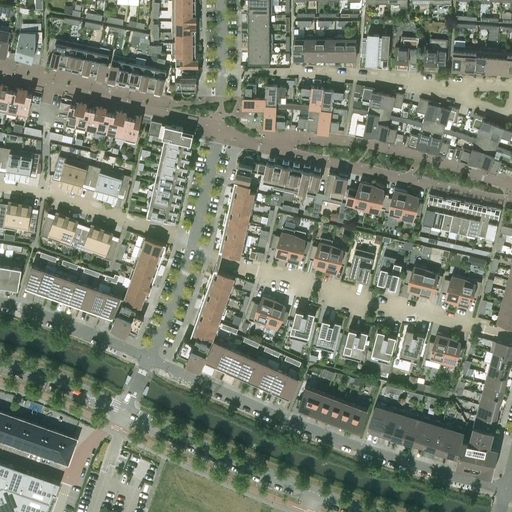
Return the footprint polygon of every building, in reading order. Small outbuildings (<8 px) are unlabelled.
[(195,0),(171,0),(172,10),(196,10),(195,0)] [(246,13),(246,14),(272,14),(272,4),(248,4),(248,13),(246,13)] [(196,10),(172,10),(172,21),(196,21),(196,10)] [(272,14),(246,14),(247,14),(247,19),(248,19),(248,23),(269,23),(269,14),(272,14)] [(196,21),(172,21),(172,31),(196,31),(196,21)] [(246,32),(246,33),(272,33),(272,32),(269,32),(269,23),(248,23),(248,32),(246,32)] [(0,54),(6,55),(9,41),(7,41),(9,32),(0,29),(0,28),(0,54)] [(20,30),(14,57),(27,60),(28,58),(32,58),(36,43),(42,43),(42,30),(20,30)] [(196,31),(172,31),(172,32),(176,32),(176,41),(172,41),(172,42),(196,42),(196,31)] [(377,60),(377,55),(380,55),(380,57),(388,58),(390,33),(382,32),(382,35),(379,35),(379,34),(367,33),(366,53),(365,60),(377,60)] [(272,42),(272,33),(246,33),(247,33),(247,38),(248,38),(248,42),(272,42)] [(304,34),(293,34),(293,57),(304,57),(304,34)] [(314,34),(304,34),(304,57),(314,57),(314,34)] [(325,57),(325,38),(315,38),(315,34),(314,34),(314,57),(325,57)] [(334,38),(325,38),(325,57),(335,57),(335,34),(334,34),(334,38)] [(345,57),(345,34),(335,34),(335,57),(345,57)] [(356,34),(345,34),(345,57),(356,57),(356,50),(357,50),(357,43),(356,43),(356,34)] [(396,46),(395,67),(409,68),(410,61),(416,61),(418,37),(401,36),(400,46),(396,46)] [(51,61),(62,64),(67,40),(56,38),(51,61)] [(424,69),(431,69),(438,70),(439,63),(445,63),(447,39),(430,38),(429,48),(425,48),(424,69)] [(72,66),(78,43),(67,40),(62,64),(72,66)] [(196,42),(172,42),(172,53),(196,53),(196,42)] [(248,42),(248,52),(272,52),(272,42),(248,42)] [(83,68),(88,45),(78,43),(72,66),(83,68)] [(93,71),(99,47),(88,45),(83,68),(93,71)] [(452,68),(463,69),(465,46),(453,45),(452,68)] [(476,46),(465,46),(463,69),(469,69),(469,70),(474,71),(476,46)] [(486,47),(476,46),(474,71),(475,71),(475,70),(485,70),(486,47)] [(99,47),(93,71),(97,72),(97,74),(104,76),(109,54),(99,51),(99,48),(99,47)] [(495,72),(495,73),(497,48),(486,47),(485,70),(490,71),(490,72),(495,72)] [(498,48),(497,48),(495,73),(496,73),(496,71),(506,72),(508,52),(498,51),(498,48)] [(272,52),(248,52),(248,62),(261,62),(261,65),(269,65),(269,53),(272,53),(272,52)] [(119,79),(125,56),(113,53),(108,77),(119,79)] [(196,57),(196,53),(172,53),(172,54),(176,54),(176,64),(198,64),(198,57),(196,57)] [(125,56),(119,79),(130,82),(135,58),(125,56)] [(155,67),(151,86),(162,89),(166,69),(163,69),(165,59),(158,57),(156,67),(155,67)] [(130,82),(140,84),(145,64),(135,62),(136,58),(135,58),(130,82)] [(151,86),(155,67),(145,64),(140,84),(151,86)] [(175,91),(182,91),(182,92),(182,93),(183,94),(183,95),(184,95),(185,96),(186,96),(187,96),(188,96),(189,95),(190,95),(191,94),(192,93),(192,92),(192,91),(192,90),(192,87),(196,87),(196,73),(195,73),(195,67),(181,67),(181,81),(175,81),(175,91)] [(0,111),(6,113),(11,89),(7,88),(8,85),(2,83),(0,93),(0,111)] [(265,83),(265,92),(264,104),(276,104),(276,107),(284,107),(284,102),(281,102),(281,95),(286,95),(286,86),(277,86),(277,84),(265,83)] [(264,104),(265,92),(256,92),(256,85),(247,84),(246,98),(243,98),(242,107),(246,107),(246,109),(252,109),(252,108),(264,108),(264,104)] [(320,108),(323,86),(311,85),(311,88),(302,87),(301,96),(310,97),(309,105),(309,107),(320,108)] [(340,108),(331,107),(332,100),(341,101),(342,92),(333,91),(334,89),(323,88),(323,86),(320,108),(331,110),(331,112),(338,113),(339,113),(340,108)] [(367,114),(368,112),(379,114),(383,91),(383,90),(383,92),(374,91),(375,88),(364,86),(361,99),(362,100),(362,99),(370,101),(368,110),(360,108),(359,113),(367,114)] [(16,115),(22,88),(17,87),(16,90),(11,89),(6,113),(16,115)] [(40,96),(31,94),(27,93),(27,89),(22,88),(16,115),(17,115),(18,111),(28,113),(30,101),(40,103),(41,95),(40,96)] [(384,91),(383,91),(379,114),(390,116),(390,114),(392,105),(400,107),(401,107),(404,93),(392,91),(392,94),(383,92),(384,91)] [(421,126),(422,124),(433,127),(439,104),(438,105),(430,103),(431,100),(420,97),(416,111),(417,111),(425,113),(422,121),(415,119),(413,124),(421,126)] [(65,123),(66,123),(76,125),(81,102),(76,100),(75,104),(61,101),(61,100),(59,108),(68,110),(65,123)] [(87,103),(81,102),(76,125),(86,127),(90,108),(86,107),(87,103)] [(276,104),(264,104),(264,108),(263,126),(275,127),(275,123),(284,124),(285,115),(276,114),(276,107),(276,104)] [(309,107),(309,105),(301,104),(300,109),(308,109),(308,117),(299,115),(298,124),(307,126),(306,128),(317,129),(317,130),(320,108),(309,107)] [(439,104),(433,127),(444,130),(444,127),(447,119),(455,121),(455,122),(459,108),(448,105),(447,108),(439,105),(439,104)] [(96,130),(101,106),(96,105),(95,109),(90,108),(86,127),(96,130)] [(106,132),(110,112),(106,111),(107,107),(101,106),(96,130),(106,132)] [(331,112),(331,110),(320,108),(317,130),(329,132),(329,128),(338,129),(339,120),(337,120),(338,113),(331,112)] [(116,134),(121,111),(116,109),(115,113),(110,112),(106,132),(116,134)] [(125,140),(130,117),(126,116),(126,112),(121,111),(116,134),(125,136),(124,140),(125,140)] [(368,112),(367,114),(365,123),(357,121),(354,135),(365,137),(366,134),(374,136),(374,137),(374,138),(379,114),(368,112)] [(474,142),(475,140),(486,143),(494,121),(493,121),(493,122),(485,120),(485,117),(475,113),(470,126),(471,127),(471,126),(479,129),(476,137),(468,135),(466,139),(474,142)] [(130,117),(125,140),(135,143),(142,115),(135,114),(135,118),(130,117)] [(397,120),(398,115),(390,114),(390,116),(379,114),(374,138),(375,136),(383,138),(383,140),(394,142),(397,129),(396,128),(396,129),(388,127),(390,118),(397,120)] [(153,134),(162,136),(164,137),(189,142),(191,143),(193,133),(182,130),(183,128),(183,127),(165,123),(165,122),(151,119),(148,133),(153,134)] [(494,121),(486,143),(496,147),(497,145),(500,137),(508,139),(508,140),(511,130),(511,126),(502,123),(502,126),(493,123),(494,121)] [(426,150),(433,127),(422,124),(421,126),(419,135),(411,132),(410,132),(406,145),(417,148),(418,146),(427,148),(426,150)] [(444,130),(433,127),(426,150),(427,150),(427,148),(436,151),(435,153),(446,156),(450,143),(449,142),(449,143),(441,141),(443,132),(451,134),(452,130),(444,127),(444,130)] [(164,137),(162,145),(187,151),(189,142),(164,137)] [(477,166),(486,143),(475,140),(474,142),(471,150),(463,147),(458,160),(469,164),(469,161),(478,164),(477,166)] [(496,147),(486,143),(477,166),(478,166),(478,164),(486,167),(486,170),(496,174),(501,161),(500,160),(500,161),(492,158),(495,149),(503,152),(505,148),(497,145),(496,147)] [(160,154),(185,160),(187,151),(162,145),(160,154)] [(22,149),(4,146),(0,167),(7,168),(5,175),(17,178),(22,149)] [(40,153),(22,149),(17,178),(29,180),(30,172),(37,173),(39,161),(40,153)] [(158,163),(183,168),(185,160),(160,154),(158,163)] [(251,171),(257,172),(259,162),(253,161),(253,160),(253,159),(253,158),(252,157),(252,156),(251,156),(250,155),(249,155),(248,154),(247,155),(246,155),(245,155),(245,156),(244,156),(244,157),(243,158),(243,159),(242,162),(239,161),(236,175),(237,175),(235,181),(248,184),(251,171)] [(69,187),(77,160),(59,155),(56,163),(53,175),(60,176),(58,183),(69,187)] [(94,165),(77,160),(69,187),(80,191),(83,183),(89,185),(94,165)] [(266,164),(259,162),(257,172),(264,173),(262,181),(273,183),(272,187),(273,187),(278,164),(267,161),(266,164)] [(156,172),(181,177),(183,168),(158,163),(156,172)] [(273,187),(283,190),(288,166),(278,164),(273,187)] [(112,170),(94,165),(89,185),(95,186),(93,194),(104,197),(112,170)] [(299,168),(288,166),(283,190),(294,192),(299,168)] [(294,192),(304,194),(309,171),(299,168),(294,192)] [(130,175),(112,170),(104,197),(115,201),(118,193),(124,195),(128,183),(130,175)] [(339,173),(339,174),(330,172),(330,171),(329,170),(324,194),(342,198),(347,174),(339,173)] [(320,173),(309,171),(304,194),(315,197),(320,173)] [(154,180),(179,186),(181,177),(156,172),(154,180)] [(152,189),(177,195),(179,186),(154,180),(152,189)] [(234,180),(233,187),(252,191),(253,190),(247,189),(248,184),(235,181),(234,180)] [(365,210),(366,210),(372,182),(360,180),(358,189),(349,187),(346,202),(366,206),(365,210)] [(384,210),(388,194),(382,192),(383,188),(372,186),(372,182),(366,210),(377,213),(379,207),(384,208),(384,210)] [(250,201),(252,191),(233,187),(231,197),(254,202),(250,201)] [(401,214),(400,218),(407,190),(395,187),(393,197),(388,196),(388,194),(384,210),(401,214)] [(150,198),(175,203),(177,195),(152,189),(150,198)] [(406,194),(407,190),(400,218),(412,220),(413,215),(419,216),(423,202),(416,200),(417,196),(406,194)] [(428,196),(422,221),(432,223),(437,199),(428,196)] [(231,197),(228,208),(252,213),(254,202),(231,197)] [(0,226),(16,229),(20,201),(9,198),(7,207),(1,206),(0,208),(0,226)] [(148,207),(173,212),(175,203),(150,198),(148,207)] [(432,223),(441,225),(446,200),(437,199),(432,223)] [(441,225),(449,227),(455,202),(446,200),(441,225)] [(32,203),(20,201),(16,229),(17,226),(26,227),(26,231),(34,232),(36,223),(38,212),(31,211),(32,203)] [(449,227),(458,229),(464,204),(455,202),(449,227)] [(312,210),(311,215),(318,216),(320,204),(314,203),(312,210)] [(458,229),(467,231),(472,206),(464,204),(458,229)] [(467,231),(476,233),(481,208),(472,206),(467,231)] [(146,216),(171,222),(173,212),(148,207),(146,216)] [(228,208),(226,218),(249,223),(252,213),(228,208)] [(476,233),(485,235),(490,210),(481,208),(476,233)] [(58,241),(68,214),(56,209),(54,217),(47,215),(40,234),(58,241)] [(499,213),(490,210),(485,235),(494,237),(499,213)] [(76,247),(82,227),(76,225),(79,218),(68,214),(58,241),(59,241),(60,237),(70,242),(72,236),(78,238),(75,247),(76,247)] [(226,218),(223,229),(247,234),(249,223),(226,218)] [(89,229),(82,227),(76,247),(93,253),(103,226),(92,221),(89,229)] [(287,256),(286,259),(287,260),(294,228),(283,225),(281,235),(274,233),(271,248),(277,249),(276,253),(287,256)] [(511,234),(511,227),(502,225),(500,231),(511,234)] [(114,231),(103,226),(93,253),(111,259),(114,251),(118,240),(111,237),(114,231)] [(295,229),(294,228),(287,260),(298,262),(300,253),(306,254),(310,240),(293,235),(295,229)] [(223,229),(221,239),(244,244),(247,234),(223,229)] [(140,246),(162,254),(166,243),(143,235),(140,246)] [(382,237),(376,235),(374,242),(381,244),(382,237)] [(314,263),(325,266),(324,270),(332,239),(321,236),(318,245),(312,243),(309,258),(315,259),(314,263)] [(244,245),(244,244),(221,239),(219,250),(238,255),(240,244),(244,245)] [(324,270),(336,273),(338,263),(344,264),(348,250),(331,246),(333,239),(332,239),(324,270)] [(140,246),(136,256),(159,264),(162,254),(140,246)] [(374,251),(356,247),(348,275),(367,280),(374,251)] [(395,287),(397,279),(401,263),(395,262),(396,257),(384,254),(377,282),(395,287)] [(159,264),(136,256),(132,266),(155,274),(159,264)] [(12,260),(2,258),(0,267),(0,285),(7,287),(12,260)] [(12,260),(7,287),(18,289),(18,286),(23,261),(12,260)] [(409,284),(408,288),(419,290),(418,294),(419,294),(426,266),(414,263),(413,269),(407,268),(403,282),(409,284)] [(37,290),(44,269),(33,265),(25,286),(37,290)] [(155,274),(132,266),(129,277),(132,279),(151,285),(155,274)] [(426,267),(426,266),(419,294),(430,297),(433,287),(439,289),(442,274),(425,270),(426,267)] [(206,358),(214,339),(211,338),(221,307),(225,308),(225,307),(229,296),(226,295),(229,286),(232,288),(236,276),(214,268),(197,316),(198,316),(201,316),(195,332),(197,333),(194,340),(184,336),(178,350),(188,355),(186,359),(200,365),(203,357),(206,358)] [(55,273),(44,269),(37,290),(47,294),(55,273)] [(58,298),(66,276),(55,273),(47,294),(58,298)] [(457,304),(464,276),(452,273),(451,279),(444,277),(441,292),(447,293),(446,297),(457,300),(456,304),(457,304)] [(69,302),(77,280),(66,276),(58,298),(69,302)] [(481,280),(464,276),(457,304),(468,307),(471,297),(476,298),(481,280)] [(151,285),(132,279),(126,297),(120,295),(113,314),(116,315),(112,323),(126,329),(128,325),(137,330),(144,316),(134,311),(138,303),(140,304),(146,289),(148,290),(149,291),(151,285)] [(80,306),(87,284),(77,280),(69,302),(80,306)] [(100,287),(110,289),(111,282),(101,280),(100,287)] [(90,309),(98,288),(87,284),(80,306),(90,309)] [(101,313),(109,291),(98,288),(90,309),(101,313)] [(511,291),(506,290),(503,300),(511,302),(511,291)] [(113,314),(120,295),(109,291),(101,313),(112,317),(113,314)] [(248,318),(265,324),(274,297),(263,293),(260,303),(254,301),(248,318)] [(274,297),(265,324),(276,328),(278,322),(284,325),(289,310),(283,308),(284,305),(273,301),(275,297),(274,297)] [(511,302),(503,300),(500,310),(511,313),(511,302)] [(296,308),(295,310),(288,336),(307,341),(315,313),(296,308)] [(511,325),(511,313),(500,310),(497,322),(511,325)] [(315,346),(334,350),(341,322),(322,317),(315,346)] [(349,327),(342,355),(360,360),(368,331),(349,327)] [(419,357),(424,335),(425,333),(406,329),(399,357),(411,360),(412,355),(419,357)] [(377,330),(370,358),(389,363),(396,334),(377,330)] [(424,358),(442,362),(449,334),(437,331),(435,341),(429,340),(424,358)] [(449,334),(442,362),(453,365),(455,359),(461,361),(464,346),(458,345),(459,341),(448,338),(449,334)] [(216,365),(225,344),(214,339),(206,358),(205,360),(216,365)] [(489,351),(493,352),(511,357),(511,354),(511,344),(507,343),(492,339),(489,351)] [(226,370),(235,349),(237,344),(227,340),(225,344),(216,365),(226,370)] [(235,349),(226,370),(236,375),(246,354),(235,349)] [(510,361),(511,357),(493,352),(490,362),(509,367),(510,367),(511,361),(510,361)] [(246,354),(236,375),(247,379),(256,358),(246,354)] [(256,358),(247,379),(257,384),(267,363),(268,359),(258,355),(256,358)] [(490,362),(487,372),(506,377),(509,367),(490,362)] [(267,363),(257,384),(268,389),(277,368),(267,363)] [(277,368),(268,389),(278,393),(287,372),(277,368)] [(289,398),(290,395),(298,377),(287,372),(278,393),(289,398)] [(503,387),(506,377),(487,372),(484,383),(505,388),(503,387)] [(417,381),(415,388),(423,390),(425,383),(417,381)] [(425,383),(423,390),(432,392),(433,385),(425,383)] [(484,383),(482,393),(500,398),(502,394),(503,394),(505,388),(484,383)] [(298,404),(309,408),(316,389),(305,385),(298,404)] [(433,385),(432,392),(440,394),(442,388),(433,385)] [(326,393),(316,389),(309,408),(319,412),(326,393)] [(336,397),(326,393),(319,412),(329,415),(336,397)] [(482,393),(479,404),(499,409),(501,403),(499,402),(500,398),(482,393)] [(346,400),(336,397),(329,415),(339,419),(346,400)] [(356,404),(346,400),(339,419),(349,423),(356,404)] [(389,405),(377,401),(376,404),(369,427),(374,429),(373,430),(380,432),(389,405)] [(367,408),(356,404),(349,423),(360,427),(367,408)] [(497,415),(499,409),(479,404),(476,414),(495,419),(496,414),(497,415)] [(387,433),(391,434),(399,408),(389,405),(380,432),(386,434),(387,433)] [(410,411),(399,408),(391,434),(396,435),(395,437),(402,439),(410,411)] [(74,443),(72,442),(74,436),(0,410),(0,436),(67,461),(74,443)] [(409,439),(413,441),(421,414),(410,411),(402,439),(408,441),(409,439)] [(432,418),(421,414),(413,441),(417,442),(417,443),(424,445),(432,418)] [(476,414),(473,424),(492,429),(495,419),(476,414)] [(430,446),(435,447),(443,421),(432,418),(424,445),(430,447),(430,446)] [(439,450),(446,452),(454,424),(443,421),(435,447),(439,449),(439,450)] [(461,443),(462,438),(464,433),(465,428),(464,427),(454,424),(446,452),(452,454),(452,453),(457,454),(461,443)] [(469,439),(462,438),(461,443),(457,454),(458,454),(457,462),(471,465),(470,468),(479,470),(480,468),(488,469),(487,471),(493,473),(495,463),(493,463),(497,446),(488,444),(492,429),(473,424),(469,439)] [(0,511),(49,511),(50,509),(49,509),(49,510),(47,509),(53,491),(55,492),(55,493),(56,493),(60,481),(29,470),(29,471),(20,468),(10,464),(0,460),(0,511)] [(219,511),(179,497),(173,511),(227,511),(223,510),(222,511),(219,511)]
